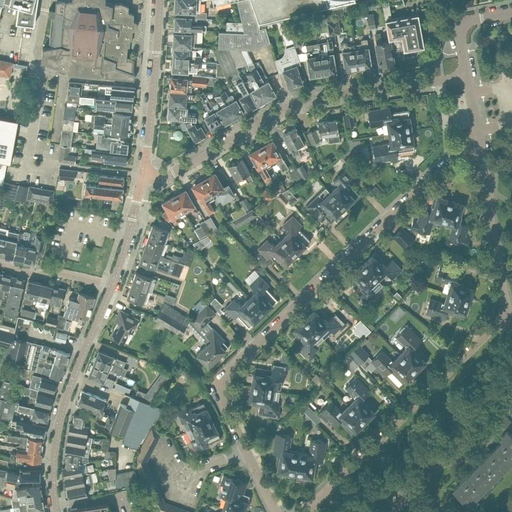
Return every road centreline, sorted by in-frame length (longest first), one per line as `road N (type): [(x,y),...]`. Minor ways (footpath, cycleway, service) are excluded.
road 1 (residential): [(476,137),(230,368),(224,406),(275,511)]
road 2 (residential): [(141,174),(173,173),(304,102),(465,76)]
road 3 (residential): [(506,313),(305,511)]
road 4 (residential): [(111,284),(61,412),(55,511)]
road 5 (residential): [(506,313),(476,137)]
road 6 (residential): [(159,0),(141,174)]
road 7 (residential): [(391,511),(511,391)]
